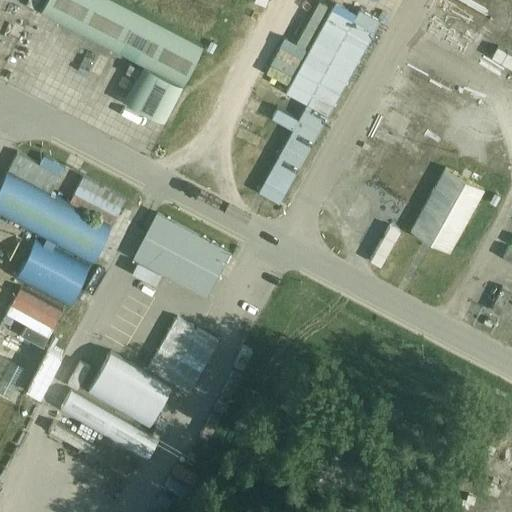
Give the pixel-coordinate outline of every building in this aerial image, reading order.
[(121,0),(45,0),(41,10),(144,63),(125,100),(164,120),(203,42),(121,0)] [(279,155),(258,191),(280,203),(297,171),(282,163),(285,158),(300,166),(311,146),(295,138),(297,133),(314,141),(325,120),(309,112),(312,106),(327,115),(372,30),(377,21),(357,10),(355,12),(352,19),(331,8),(285,91),(307,103),(298,119),(277,107),(271,119),(292,130),(279,155)] [(407,147),(422,162),(437,147),(422,132),(407,147)] [(411,230),(450,251),(485,188),(446,166),(411,230)] [(0,180),(0,214),(90,262),(109,227),(4,172),(0,180)] [(157,213),(134,256),(206,295),(228,250),(157,213)] [(17,273),(70,301),(88,267),(35,239),(17,273)] [(177,316),(148,367),(189,390),(217,340),(177,316)] [(157,317),(134,355),(144,361),(167,323),(157,317)] [(18,343),(8,367),(37,379),(47,356),(18,343)] [(111,350),(89,389),(150,425),(172,386),(111,350)] [(0,370),(8,373),(12,360),(0,356),(0,370)] [(28,397),(34,386),(16,377),(11,388),(28,397)] [(60,406),(147,455),(157,436),(71,387),(60,406)]
